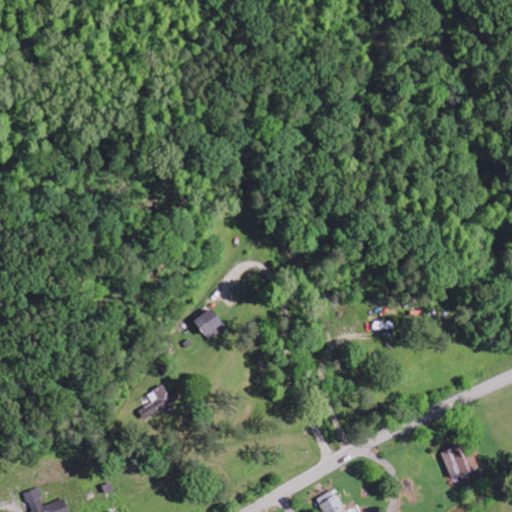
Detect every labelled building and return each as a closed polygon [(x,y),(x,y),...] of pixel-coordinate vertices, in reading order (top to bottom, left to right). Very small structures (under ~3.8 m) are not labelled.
[(196,321),(208,341),(226,330),(215,310),(196,321)] [(156,410),(172,405),(167,388),(151,392),(156,410)] [(480,469),(470,443),(442,453),(452,480),(480,469)] [(69,511),(65,499),(45,507),(39,489),(25,494),(31,511),(69,511)] [(352,511),(351,510),(347,511),(335,490),(318,500),(324,511),(352,511)]
